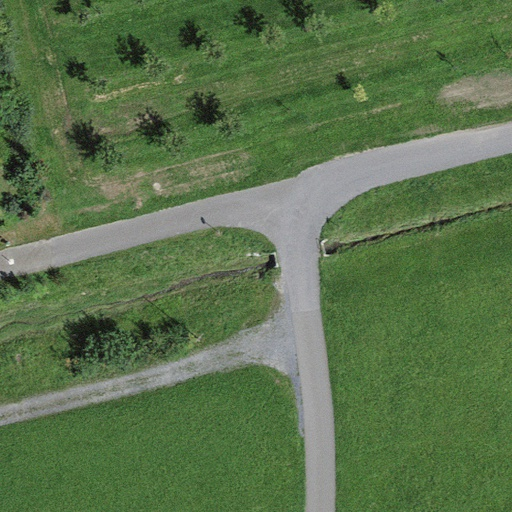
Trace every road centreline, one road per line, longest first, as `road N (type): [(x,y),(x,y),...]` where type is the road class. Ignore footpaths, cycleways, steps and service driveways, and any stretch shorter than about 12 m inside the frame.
road 1 (residential): [(0,263),(511,139)]
road 2 (track): [(0,418),(312,339)]
